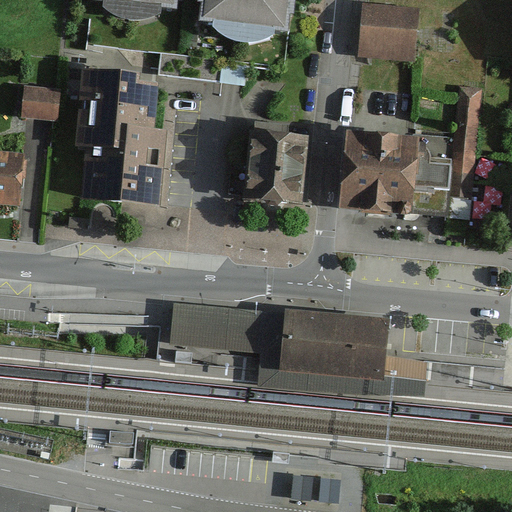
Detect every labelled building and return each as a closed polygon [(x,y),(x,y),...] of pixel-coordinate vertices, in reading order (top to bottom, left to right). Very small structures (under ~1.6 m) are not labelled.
[(187,0),(90,0),(90,4),(110,6),(119,21),(140,29),(161,25),(174,14),(185,15),(187,0)] [(306,0),(206,0),(203,25),(226,27),(231,36),(253,49),(278,42),(282,34),(303,36),(306,0)] [(446,13),(361,8),(358,53),(423,57),(425,29),(445,30),(446,13)] [(154,87),(85,81),(80,145),(92,146),(87,203),(153,209),(159,139),(150,138),(154,87)] [(54,93),(27,90),(24,119),(51,122),(54,93)] [(482,91),(464,90),(458,166),(443,165),(444,142),(350,136),(345,215),(434,221),(436,194),(474,197),(482,91)] [(289,132),(255,129),(248,205),(310,211),(316,142),(289,140),(289,132)] [(23,163),(0,160),(0,214),(20,216),(23,163)] [(266,315),(175,307),(171,347),(262,356),(266,315)] [(285,317),(266,315),(262,356),(282,358),(285,317)] [(390,327),(285,317),(282,358),(281,367),(386,377),(390,327)]
